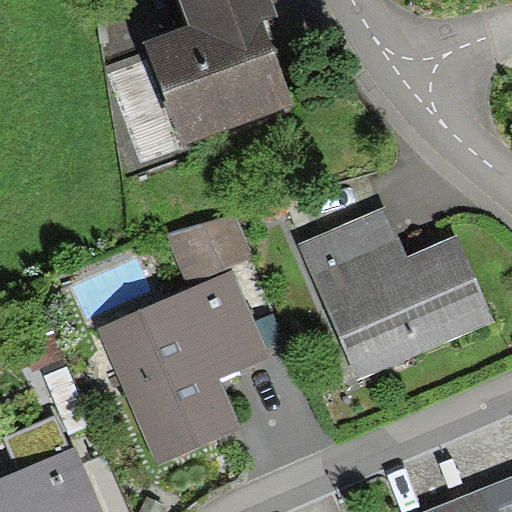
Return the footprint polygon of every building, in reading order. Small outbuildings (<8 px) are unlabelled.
[(170,0),(185,40),(143,55),(179,154),(289,114),(262,36),(280,30),(269,0),(170,0)] [(386,211),(295,249),(353,385),(490,327),(456,245),(409,265),(402,249),(386,211)] [(254,263),(235,223),(166,243),(191,297),(96,340),(159,478),(245,439),(221,385),(224,383),(270,362),(229,274),(254,263)] [(21,485),(0,494),(0,511),(102,511),(78,456),(69,457),(52,419),(2,443),(21,485)] [(511,511),(511,486),(447,511),(511,511)]
